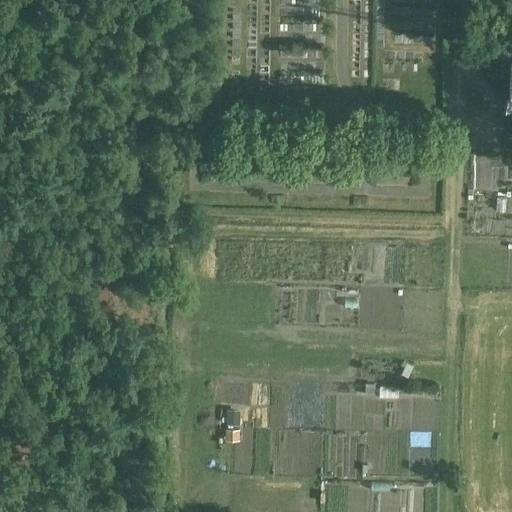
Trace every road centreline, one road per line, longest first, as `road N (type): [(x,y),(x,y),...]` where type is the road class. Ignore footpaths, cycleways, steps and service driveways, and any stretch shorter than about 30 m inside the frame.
road 1 (track): [(445,511),(455,131)]
road 2 (track): [(457,58),(497,105),(501,123),(490,135),(455,131)]
road 3 (track): [(455,131),(459,0)]
